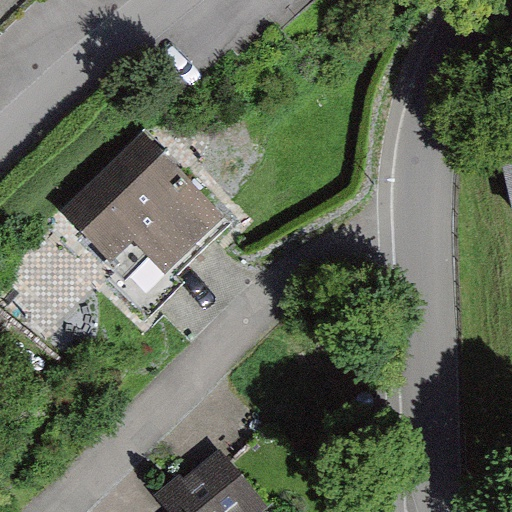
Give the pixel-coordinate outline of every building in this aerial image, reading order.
[(0,0),(0,43),(44,0),(0,0)] [(511,57),(493,92),(511,101),(511,57)] [(511,128),(496,132),(511,201),(511,128)] [(236,226),(167,155),(82,236),(118,274),(111,280),(150,321),(188,285),(181,278),(236,226)] [(266,511),(271,508),(222,450),(185,481),(181,476),(156,497),(168,511),(266,511)]
